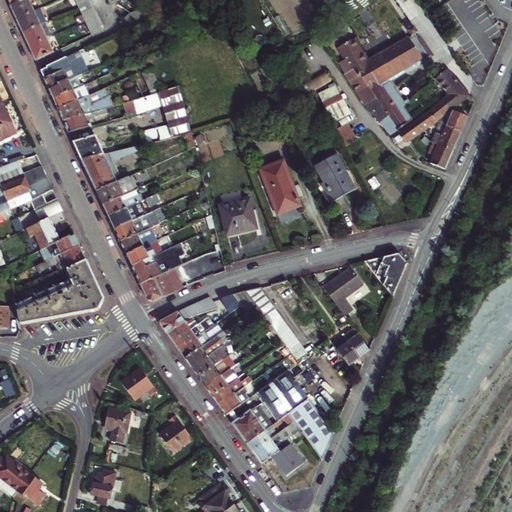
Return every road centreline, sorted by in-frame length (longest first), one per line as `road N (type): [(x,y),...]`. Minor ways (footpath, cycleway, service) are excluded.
road 1 (residential): [(139,322),(0,27)]
road 2 (residential): [(426,242),(396,239),(245,276),(139,322)]
road 3 (residential): [(139,322),(277,511)]
road 4 (tertiary): [(317,511),(404,314)]
road 5 (residential): [(60,384),(85,423),(69,511)]
